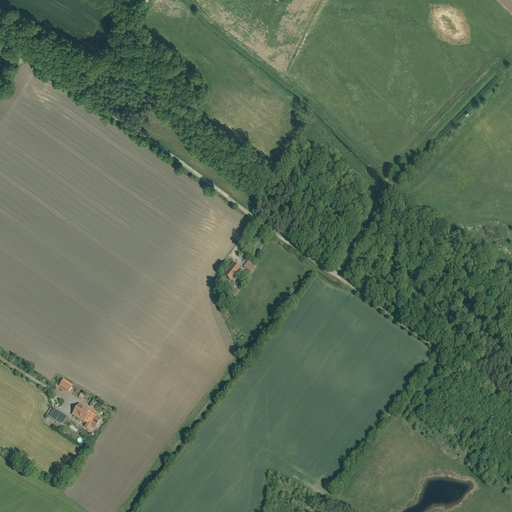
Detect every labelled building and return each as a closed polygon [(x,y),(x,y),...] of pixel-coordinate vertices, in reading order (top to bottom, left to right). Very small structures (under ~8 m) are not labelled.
[(255,263),(249,258),(243,266),(249,271),(255,263)] [(240,268),(232,262),(222,274),(230,280),(240,268)] [(73,384),(63,378),(58,386),(68,392),(73,384)] [(101,418),(79,404),(72,415),(94,429),(101,418)] [(67,416),(52,408),(47,416),(61,425),(67,416)]
